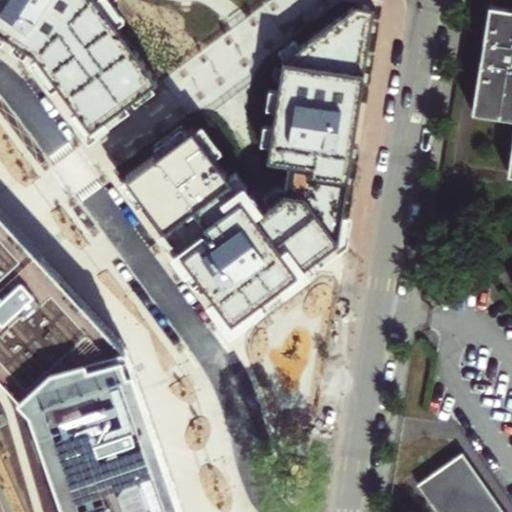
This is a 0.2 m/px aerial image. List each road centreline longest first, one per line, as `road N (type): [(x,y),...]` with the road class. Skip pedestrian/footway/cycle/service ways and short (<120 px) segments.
road 1 (residential): [(0,74),(224,380),(263,492),(281,511)]
road 2 (residential): [(341,511),(429,0)]
